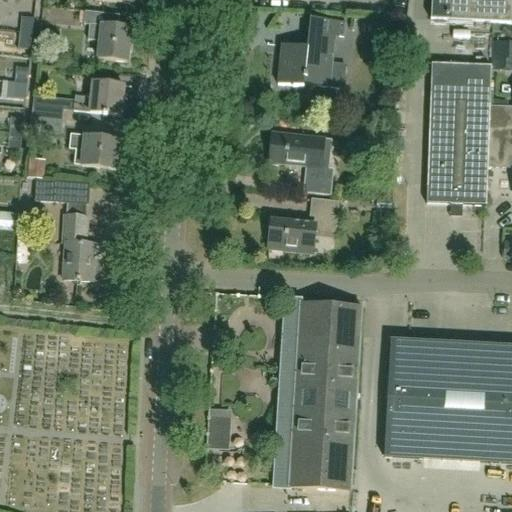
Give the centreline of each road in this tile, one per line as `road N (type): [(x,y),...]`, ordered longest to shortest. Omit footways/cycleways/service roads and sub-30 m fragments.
road 1 (residential): [(172,276),(511,286)]
road 2 (tertiary): [(172,276),(197,0)]
road 3 (tertiary): [(159,511),(172,276)]
